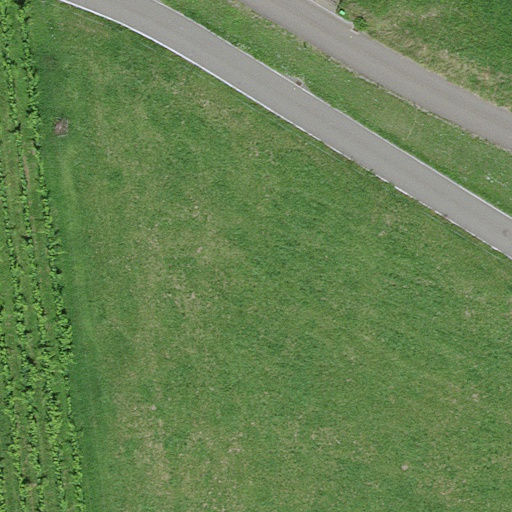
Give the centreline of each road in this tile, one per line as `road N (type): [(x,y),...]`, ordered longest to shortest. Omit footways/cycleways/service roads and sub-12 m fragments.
road 1 (unclassified): [(103,0),(171,25),(511,237)]
road 2 (unclassified): [(273,0),(511,126)]
